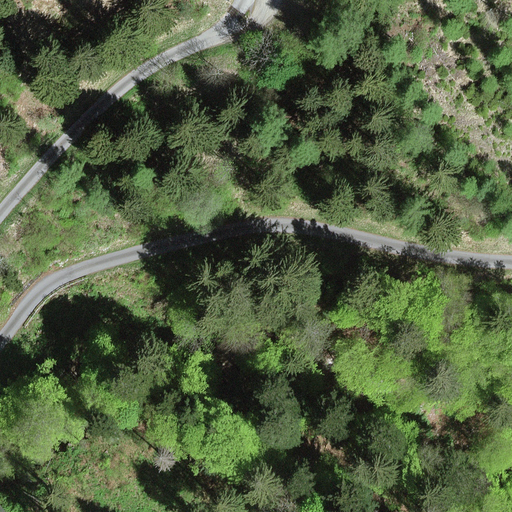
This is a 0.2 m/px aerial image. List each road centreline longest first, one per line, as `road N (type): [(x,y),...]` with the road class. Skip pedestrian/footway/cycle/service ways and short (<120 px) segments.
road 1 (track): [(0,343),(47,286),(271,222),(511,258)]
road 2 (track): [(246,0),(239,20),(110,96),(0,218)]
